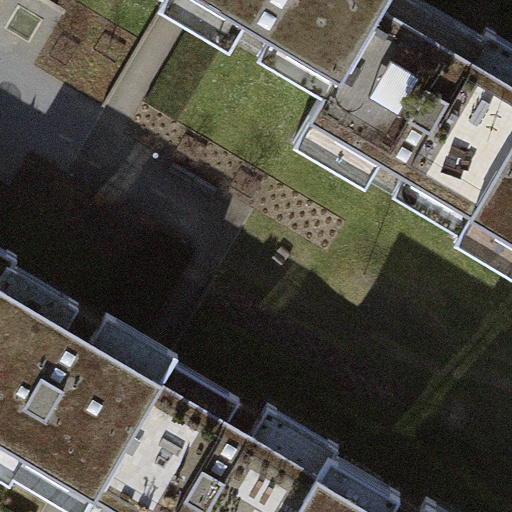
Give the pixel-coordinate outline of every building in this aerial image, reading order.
[(324,94),(380,0),(167,0),(185,10),(324,94)] [(458,236),(511,145),(511,50),(427,0),(380,0),(324,94),(296,140),(458,236)] [(511,145),(458,236),(511,268),(511,145)] [(0,280),(12,260),(0,253),(0,280)] [(69,511),(79,511),(173,356),(158,347),(12,260),(0,280),(0,470),(65,509),(69,511)] [(296,511),(333,451),(173,356),(79,511),(296,511)] [(296,511),(434,511),(333,451),(296,511)]
